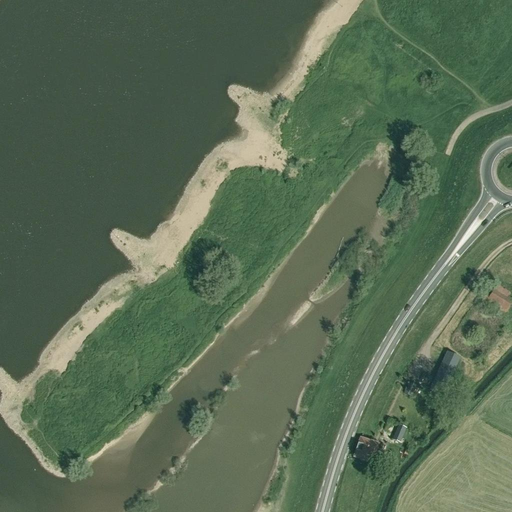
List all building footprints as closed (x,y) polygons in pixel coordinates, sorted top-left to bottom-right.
[(511,305),(511,296),(496,287),(487,301),(507,314),(511,305)] [(447,352),(429,389),(442,396),(460,359),(447,352)] [(411,397),(416,386),(409,382),(404,393),(411,397)] [(399,425),(392,439),(400,443),(406,428),(399,425)] [(361,439),(354,457),(371,464),(378,446),(361,439)]
